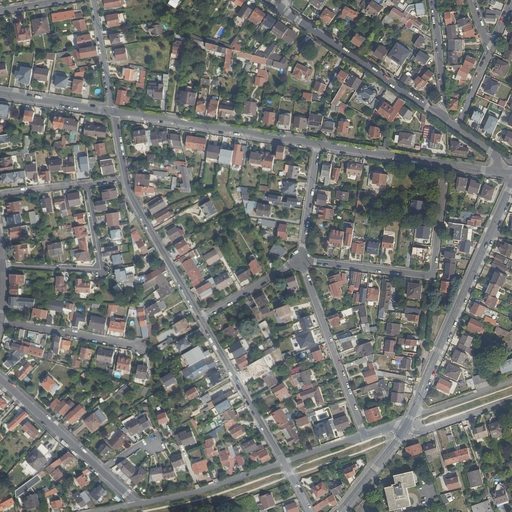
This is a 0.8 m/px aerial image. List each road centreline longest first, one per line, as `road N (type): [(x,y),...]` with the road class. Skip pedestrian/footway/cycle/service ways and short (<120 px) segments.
road 1 (secondary): [(413,410),(511,183)]
road 2 (tertiary): [(317,144),(112,111)]
road 3 (residential): [(280,8),(439,116)]
road 4 (residential): [(365,435),(299,260)]
road 5 (residential): [(83,184),(99,261),(92,271),(0,266)]
road 6 (residential): [(283,462),(199,319)]
road 7 (residential): [(199,319),(124,180)]
road 8 (residential): [(134,505),(283,462)]
road 9 (residential): [(0,323),(141,351)]
road 10 (residential): [(0,379),(101,470)]
road 11 (residential): [(431,275),(299,260)]
road 12 (tertiary): [(446,164),(317,144)]
